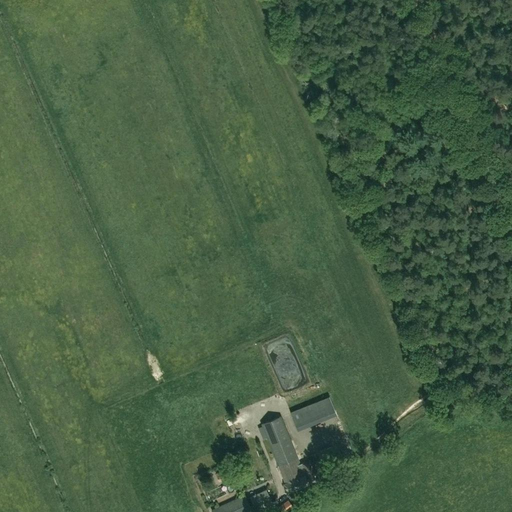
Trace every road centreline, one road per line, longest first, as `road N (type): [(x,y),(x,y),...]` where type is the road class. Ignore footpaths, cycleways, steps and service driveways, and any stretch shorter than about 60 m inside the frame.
road 1 (track): [(409,0),(511,241)]
road 2 (track): [(297,511),(438,400)]
